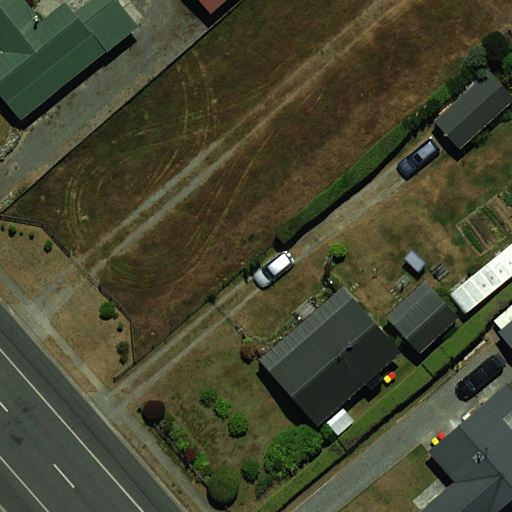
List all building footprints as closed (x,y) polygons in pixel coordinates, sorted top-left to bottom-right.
[(0,0),(0,51),(2,54),(0,55),(0,90),(21,117),(137,26),(117,0),(86,0),(48,31),(23,0),(0,0)] [(201,0),(209,9),(219,0),(201,0)] [(506,106),(463,62),(407,119),(450,162),(506,106)] [(444,291),(464,314),(511,271),(511,232),(511,231),(444,291)] [(372,303),(404,339),(418,354),(464,314),(444,291),(418,262),(372,303)] [(345,290),(260,360),(308,418),(393,347),(345,290)] [(511,325),(501,334),(511,349),(511,325)] [(511,393),(505,385),(430,453),(454,480),(418,511),(496,511),(511,499),(511,393)]
